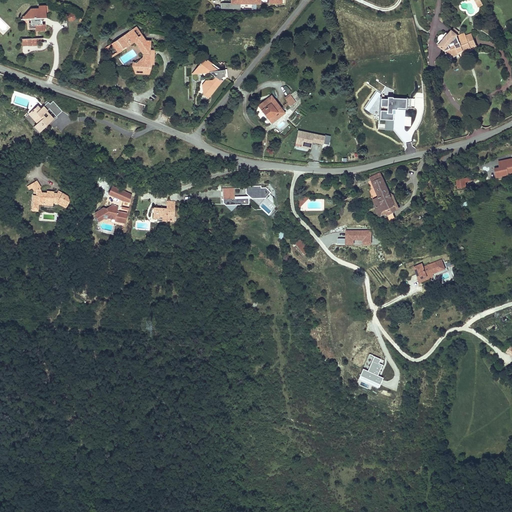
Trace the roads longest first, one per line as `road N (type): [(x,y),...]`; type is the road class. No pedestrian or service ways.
road 1 (residential): [(241,159),(358,168),(511,122)]
road 2 (residential): [(0,169),(30,154),(66,154),(147,183),(219,173),(241,159)]
road 3 (residential): [(0,69),(190,138)]
road 4 (residential): [(306,0),(190,138)]
